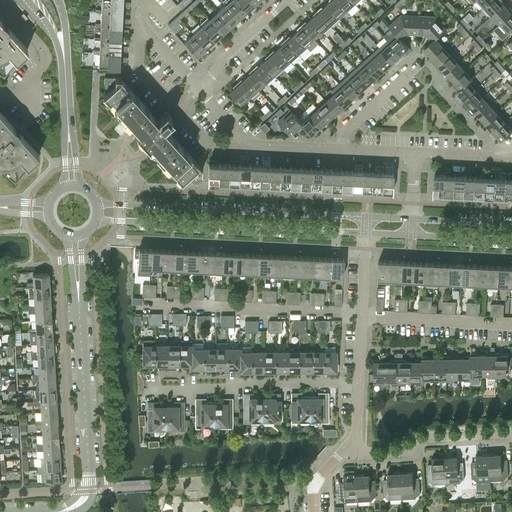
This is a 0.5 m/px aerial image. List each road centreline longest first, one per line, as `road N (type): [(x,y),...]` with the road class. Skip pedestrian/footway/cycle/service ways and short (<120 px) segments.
road 1 (tertiary): [(94,223),(366,234)]
road 2 (tertiary): [(367,217),(96,201)]
road 3 (residential): [(52,511),(75,510),(86,490),(78,302)]
road 4 (residential): [(358,384),(145,389)]
road 5 (tertiary): [(27,0),(58,49),(61,188)]
road 6 (tertiary): [(82,187),(57,0)]
road 7 (residential): [(346,449),(399,453),(425,438),(511,432)]
road 8 (residential): [(333,149),(248,144),(196,87)]
road 9 (residential): [(362,315),(511,323)]
road 10 (residential): [(196,87),(286,0)]
